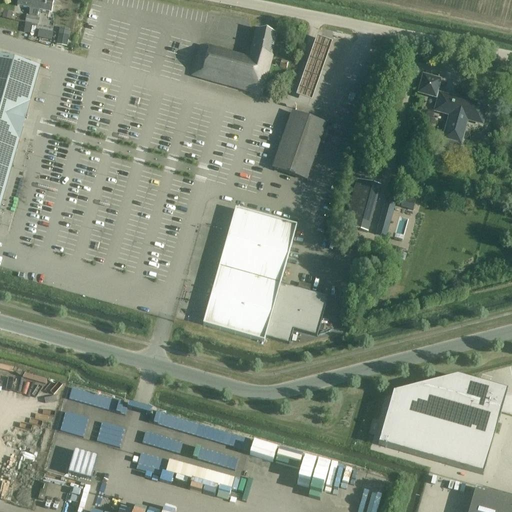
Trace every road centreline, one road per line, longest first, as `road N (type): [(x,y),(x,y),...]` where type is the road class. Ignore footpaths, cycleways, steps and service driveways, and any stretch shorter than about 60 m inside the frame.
road 1 (unclassified): [(0,323),(254,393),(511,333)]
road 2 (unclassified): [(511,57),(226,0)]
